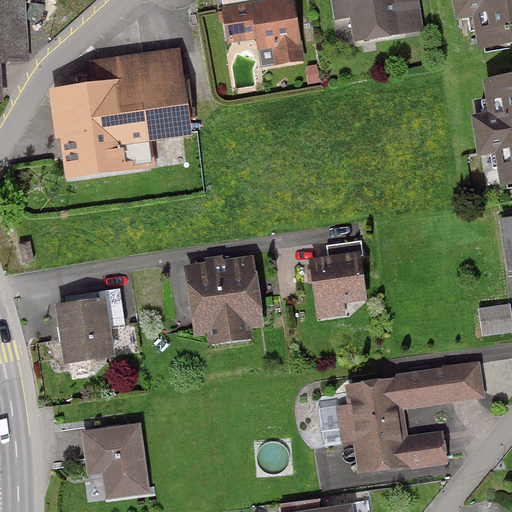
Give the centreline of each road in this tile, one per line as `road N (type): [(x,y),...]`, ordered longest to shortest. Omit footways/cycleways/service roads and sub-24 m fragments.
road 1 (residential): [(0,144),(46,71),(119,0)]
road 2 (secondary): [(17,511),(0,343)]
